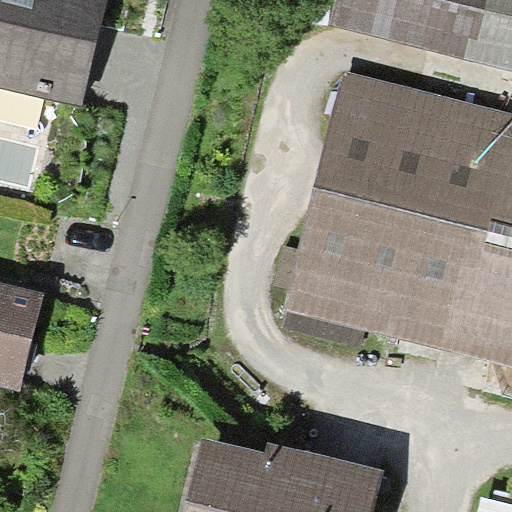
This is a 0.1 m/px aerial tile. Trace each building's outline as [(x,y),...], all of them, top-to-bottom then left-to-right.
[(109,0),(0,0),(0,88),(84,108),(109,0)] [(506,5),(488,0),(355,0),(343,48),(485,85),(506,5)] [(511,136),(351,98),(291,343),(511,396),(511,136)] [(50,301),(0,290),(0,392),(30,398),(50,301)] [(372,511),(379,486),(212,445),(195,511),(372,511)]
